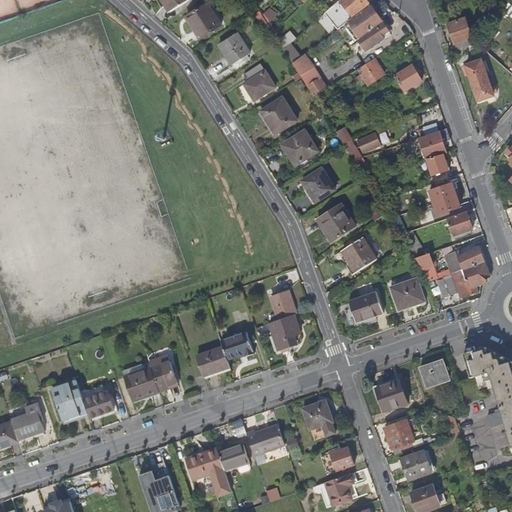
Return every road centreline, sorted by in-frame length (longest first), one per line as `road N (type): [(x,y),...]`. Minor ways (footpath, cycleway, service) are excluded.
road 1 (residential): [(343,369),(291,218),(187,55),(125,0)]
road 2 (residential): [(343,369),(0,486)]
road 3 (residential): [(496,317),(343,369)]
road 4 (residential): [(423,18),(474,163)]
road 5 (residential): [(394,511),(343,369)]
road 6 (residential): [(474,163),(511,277)]
